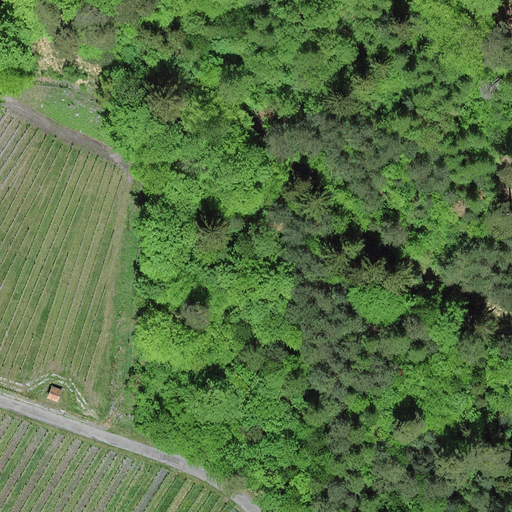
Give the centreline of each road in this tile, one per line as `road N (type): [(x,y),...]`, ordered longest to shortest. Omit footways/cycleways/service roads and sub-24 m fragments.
road 1 (track): [(16,0),(30,25),(76,64),(184,76),(394,241),(511,306)]
road 2 (track): [(269,511),(214,466),(0,393)]
